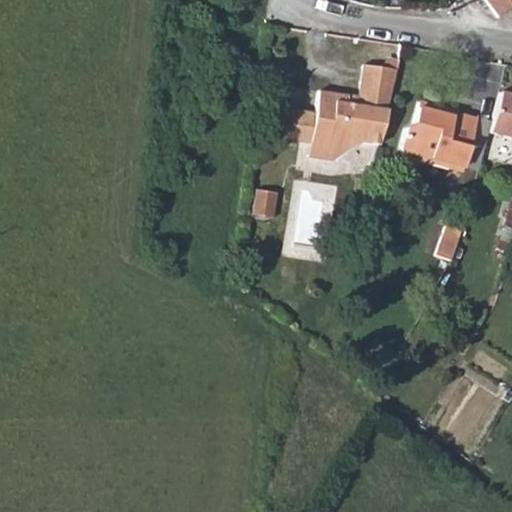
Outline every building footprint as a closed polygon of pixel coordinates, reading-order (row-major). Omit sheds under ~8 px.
[(486,0),(499,15),(507,8),(500,0),(486,0)] [(500,0),(507,8),(511,5),(508,0),(500,0)] [(360,111),(342,108),(343,99),(313,94),(306,146),(319,148),(330,165),(355,148),(372,151),(391,74),(357,68),(352,100),(361,102),(360,111)] [(511,93),(496,90),(496,91),(487,133),(511,137),(511,93)] [(361,102),(352,100),(343,99),(342,108),(360,111),(361,102)] [(426,105),(410,104),(407,125),(400,129),(396,154),(401,162),(423,165),(430,159),(448,161),(447,166),(461,168),(469,115),(450,112),(448,115),(425,112),(426,105)] [(449,108),(426,105),(425,112),(448,115),(450,112),(449,108)] [(304,161),(330,165),(319,148),(306,146),(304,161)] [(273,196),(253,193),(250,218),(269,222),(273,196)] [(448,254),(457,228),(441,222),(431,250),(447,256),(448,254)]
